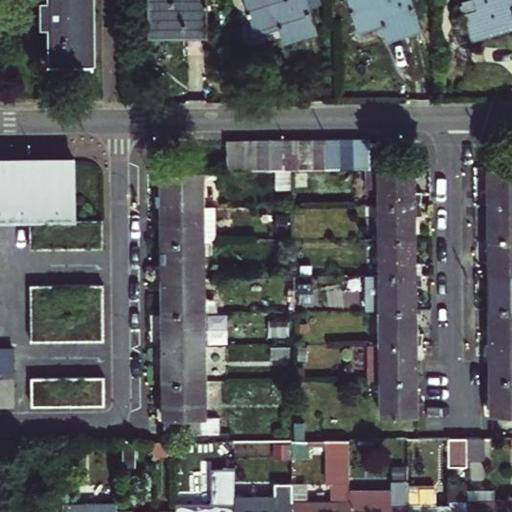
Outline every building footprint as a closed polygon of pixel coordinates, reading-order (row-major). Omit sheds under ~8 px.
[(40,0),(40,5),(40,13),(44,13),(44,17),(52,17),(52,54),(49,54),(49,57),(92,57),(92,59),(94,59),(93,0),(40,0)] [(147,0),(148,35),(208,34),(207,0),(147,0)] [(279,26),(284,41),(316,30),(309,6),(307,0),(244,0),(255,32),(272,26),(272,28),(279,26)] [(387,37),(420,27),(411,0),(348,0),(358,29),(375,23),(376,25),(382,23),(387,37)] [(511,26),(511,20),(506,2),(511,0),(465,0),(461,1),(472,38),(511,26)] [(354,139),(355,168),(366,168),(370,168),(369,138),(354,139)] [(269,140),(270,169),(274,169),(284,169),(283,139),(269,140)] [(283,139),(284,169),(290,169),(298,169),(298,139),(283,139)] [(298,139),(298,169),(312,169),(312,139),(298,139)] [(312,139),(312,169),(326,168),(326,139),(312,139)] [(326,139),(326,168),(341,168),(340,139),(326,139)] [(340,139),(341,168),(355,168),(354,139),(340,139)] [(226,140),(226,170),(241,169),(241,140),(226,140)] [(241,140),(241,169),(255,169),(255,140),(241,140)] [(255,140),(255,169),(270,169),(269,140),(255,140)] [(0,220),(29,220),(44,220),(58,220),(73,219),(75,219),(74,161),(0,161),(0,220)] [(482,198),(483,203),(511,202),(511,166),(489,167),(489,191),(481,191),(482,198)] [(413,167),(370,168),(366,168),(367,204),(379,204),(420,204),(421,198),(421,192),(414,192),(413,167)] [(284,169),(274,169),(275,183),(290,183),(290,169),(284,169)] [(156,206),(202,206),(202,170),(161,170),(162,195),(154,195),(155,201),(156,206)] [(312,174),(297,174),(298,201),(312,200),(312,174)] [(511,202),(483,203),(482,210),(481,214),(489,214),(489,238),(511,237),(511,202)] [(379,204),(379,239),(414,239),(414,215),(422,215),(421,210),(420,204),(379,204)] [(154,218),(162,218),(162,241),(202,241),(202,206),(156,206),(155,212),(154,218)] [(215,206),(202,206),(202,241),(215,241),(215,206)] [(44,220),(29,220),(29,248),(102,248),(102,234),(102,219),(75,219),(73,219),(58,220),(44,220)] [(511,237),(489,238),(490,261),(482,262),(483,268),(483,273),(511,272),(511,237)] [(379,239),(380,274),(421,274),(421,268),(422,262),(414,262),(414,239),(379,239)] [(156,277),(203,276),(202,241),(162,241),(163,265),(155,265),(155,270),(156,277)] [(490,284),(490,308),(511,307),(511,272),(483,273),(483,280),(482,284),(490,284)] [(380,274),(366,274),(366,309),(380,309),(415,309),(415,285),(422,285),(422,280),(421,274),(380,274)] [(163,312),(203,311),(203,276),(156,277),(156,284),(155,288),(163,288),(163,312)] [(30,285),(30,313),(30,341),(103,340),(103,326),(103,312),(103,296),(103,284),(73,284),(30,285)] [(483,337),(484,343),(511,342),(511,307),(490,308),(490,332),(483,332),(483,337)] [(380,309),(381,344),(421,344),(422,337),(423,332),(415,332),(415,309),(380,309)] [(157,347),(204,346),(203,311),(163,312),(163,335),(156,335),(157,342),(157,347)] [(511,342),(484,343),(484,349),(483,354),(491,354),(491,369),(491,378),(511,377),(511,342)] [(368,344),(368,379),(381,379),(416,379),(415,355),(423,355),(422,350),(421,344),(381,344),(368,344)] [(156,358),(164,358),(164,382),(204,381),(204,346),(157,347),(156,354),(156,358)] [(290,347),(270,347),(270,358),(290,358),(290,347)] [(0,348),(0,370),(13,371),(13,348),(0,348)] [(0,406),(14,406),(13,371),(0,370),(0,406)] [(31,377),(31,405),(46,405),(104,405),(104,390),(104,376),(31,377)] [(511,377),(491,378),(491,397),(491,402),(483,402),(484,408),(485,414),(491,414),(491,415),(511,414),(511,377)] [(381,379),(381,416),(416,415),(422,415),(423,410),(424,403),(416,403),(416,379),(381,379)] [(164,418),(164,433),(219,433),(219,417),(204,417),(204,381),(164,382),(164,406),(156,406),(157,413),(158,418),(164,418)] [(293,424),(293,437),(303,437),(303,424),(293,424)] [(467,459),(466,437),(448,437),(448,465),(467,465),(467,459)] [(484,437),(466,437),(467,459),(485,459),(484,437)] [(292,502),(291,511),(350,511),(350,510),(350,494),(349,439),(331,439),(332,501),(292,502)] [(291,439),(291,455),(307,455),(307,439),(291,439)] [(152,441),(152,452),(174,452),(174,441),(152,441)] [(256,462),(273,462),(273,446),(256,446),(256,462)] [(391,509),(350,510),(350,511),(408,511),(409,504),(408,485),(408,481),(391,482),(391,493),(391,509)] [(233,502),(233,511),(291,511),(292,502),(292,482),(274,483),(274,501),(233,502)] [(467,484),(450,484),(450,500),(467,499),(467,489),(467,484)] [(408,485),(409,504),(435,504),(434,485),(408,485)] [(467,499),(467,500),(495,500),(495,489),(467,489),(467,499)] [(350,510),(391,509),(391,493),(350,494),(350,510)] [(467,500),(467,511),(511,511),(511,495),(508,495),(508,500),(495,500),(467,500)] [(409,504),(408,511),(467,511),(467,500),(467,499),(450,500),(450,504),(435,504),(409,504)] [(175,511),(233,511),(233,502),(216,502),(216,510),(175,511)]
